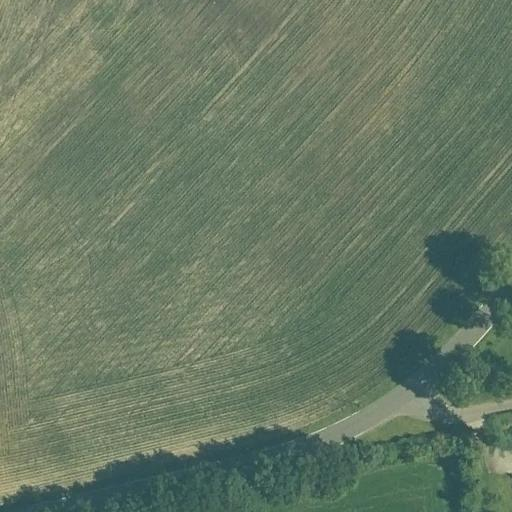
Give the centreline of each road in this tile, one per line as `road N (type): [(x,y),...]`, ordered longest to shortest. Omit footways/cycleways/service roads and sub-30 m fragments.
road 1 (tertiary): [(75,511),(303,453),(366,426),(422,386),(511,286)]
road 2 (unknown): [(382,415),(511,405)]
